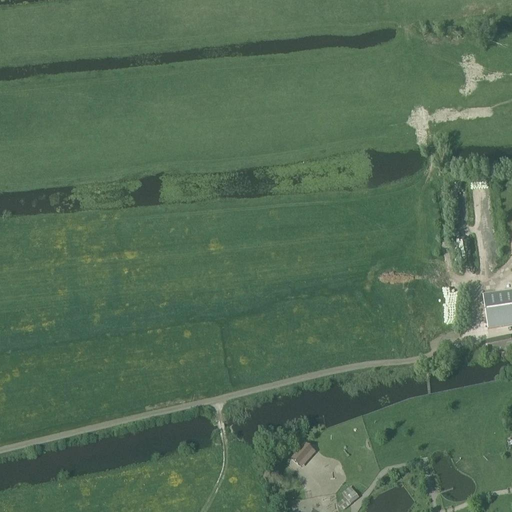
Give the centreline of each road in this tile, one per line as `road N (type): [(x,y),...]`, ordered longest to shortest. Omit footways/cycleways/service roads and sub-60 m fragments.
road 1 (track): [(476,333),(430,359),(335,371),(214,401)]
road 2 (track): [(214,401),(0,450)]
